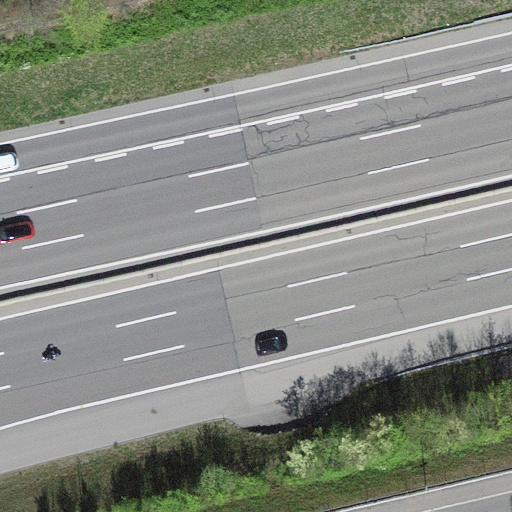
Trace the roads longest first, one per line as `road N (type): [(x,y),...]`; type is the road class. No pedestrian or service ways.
road 1 (motorway): [(0,370),(511,251)]
road 2 (motorway): [(511,120),(0,232)]
